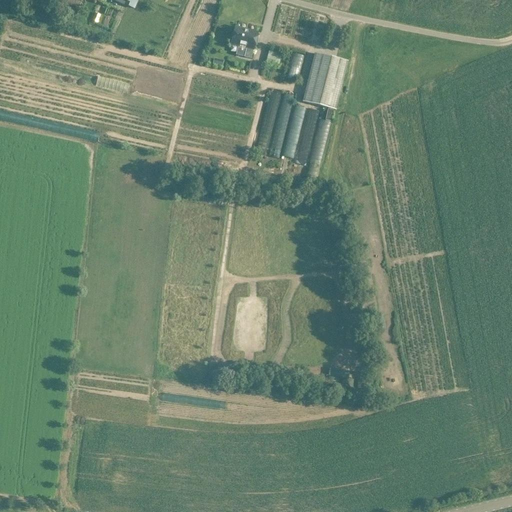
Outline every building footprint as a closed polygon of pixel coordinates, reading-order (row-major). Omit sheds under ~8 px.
[(124,0),(129,2),(127,6),(134,9),(138,0),(124,0)] [(115,38),(126,14),(109,6),(98,30),(115,38)] [(245,30),(235,28),(231,45),(246,49),(244,58),(251,59),(253,51),(254,51),(258,33),(248,31),(248,33),(244,32),(245,30)] [(336,111),(348,62),(315,54),(303,103),(336,111)] [(296,55),(291,81),(301,84),(307,57),(296,55)] [(272,92),(261,150),(270,152),(269,156),(310,164),(313,147),(302,145),(309,110),(296,108),(298,98),(286,96),(286,95),(272,92)] [(324,114),(313,167),(324,169),(336,117),(324,114)]
